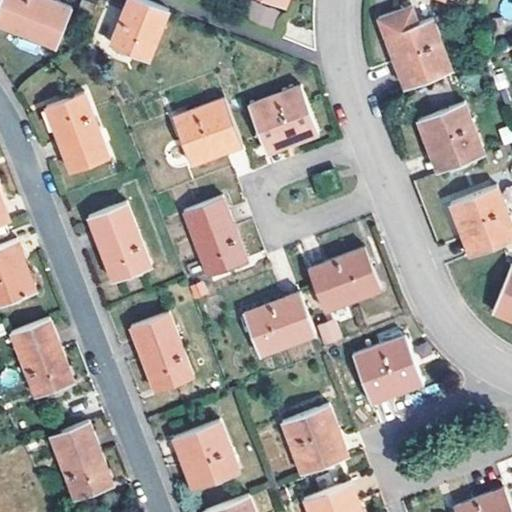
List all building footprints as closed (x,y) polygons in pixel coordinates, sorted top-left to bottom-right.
[(56,0),(2,0),(0,7),(0,20),(60,45),(76,8),(56,0)] [(153,0),(131,0),(114,44),(151,60),(173,8),(153,0)] [(406,85),(453,67),(433,15),(420,20),(413,2),(379,15),(395,57),(404,54),(408,66),(400,69),(406,85)] [(404,54),(395,57),(400,69),(408,66),(404,54)] [(92,90),(52,105),(77,168),(116,155),(92,90)] [(307,90),(255,110),(267,141),(292,131),(294,136),(296,141),(322,131),(307,90)] [(176,115),(194,164),(219,155),(217,151),(216,146),(242,135),(228,96),(176,115)] [(466,100),(419,117),(427,138),(432,137),(436,135),(447,165),(485,150),(466,100)] [(267,141),(271,151),(296,141),(294,136),(292,131),(267,141)] [(219,155),(246,145),(242,135),(216,146),(217,151),(219,155)] [(427,138),(438,168),(447,165),(436,135),(432,137),(427,138)] [(343,187),(335,168),(316,176),(323,195),(343,187)] [(511,220),(498,184),(452,201),(461,223),(464,222),(469,220),(480,249),(511,236),(511,220)] [(0,185),(0,224),(13,220),(8,208),(0,210),(0,209),(0,191),(2,191),(0,185)] [(0,191),(0,209),(0,210),(8,208),(2,191),(0,191)] [(226,195),(187,210),(211,275),(250,260),(226,195)] [(133,200),(95,214),(119,278),(157,264),(133,200)] [(461,223),(472,252),(480,249),(469,220),(464,222),(461,223)] [(21,238),(0,245),(0,305),(40,291),(31,267),(23,270),(18,256),(26,253),(21,238)] [(369,247),(314,268),(329,309),(385,288),(369,247)] [(31,267),(26,253),(18,256),(23,270),(31,267)] [(511,267),(495,308),(511,314),(511,267)] [(304,292),(248,314),(263,354),(320,332),(304,292)] [(175,310),(136,324),(161,388),(199,373),(175,310)] [(55,317),(17,331),(41,394),(79,380),(55,317)] [(409,334),(357,354),(375,400),(390,395),(386,386),(399,381),(401,386),(403,390),(427,381),(409,334)] [(386,386),(390,395),(403,390),(401,386),(399,381),(386,386)] [(332,403),(286,421),(306,472),(345,457),(345,456),(334,428),(337,427),(341,426),(332,403)] [(224,417),(188,431),(197,457),(190,461),(199,486),(244,469),(224,417)] [(94,419),(55,433),(79,497),(117,483),(94,419)] [(352,454),(341,426),(337,427),(334,428),(345,456),(352,454)] [(188,431),(180,435),(190,461),(197,457),(188,431)] [(366,506),(355,480),(347,483),(357,510),(361,508),(366,506)] [(347,483),(309,498),(314,511),(367,511),(366,506),(361,508),(357,510),(347,483)] [(511,511),(511,498),(508,488),(458,507),(459,511),(511,511)] [(208,509),(209,511),(260,511),(254,492),(215,507),(208,509)]
